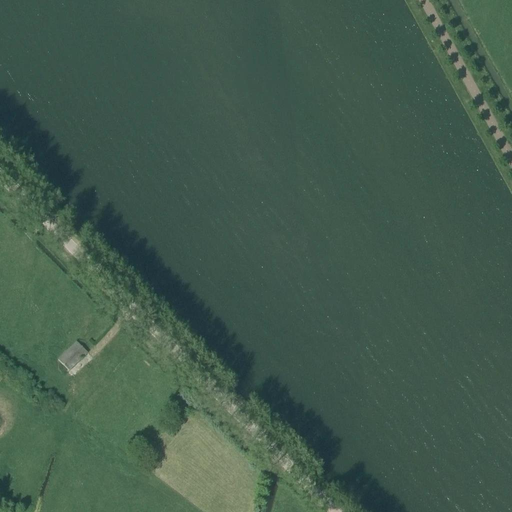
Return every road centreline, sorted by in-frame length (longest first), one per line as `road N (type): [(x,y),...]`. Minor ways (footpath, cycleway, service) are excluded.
road 1 (unclassified): [(332,511),(0,177)]
road 2 (unclassified): [(511,159),(423,0)]
